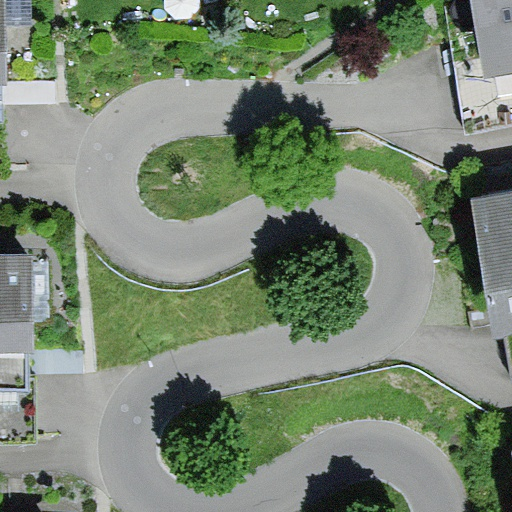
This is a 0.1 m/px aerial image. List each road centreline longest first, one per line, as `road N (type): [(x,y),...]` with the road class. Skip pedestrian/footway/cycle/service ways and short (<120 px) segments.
road 1 (residential): [(170,511),(144,491),(128,453),(145,400),(174,378),(380,325),(401,291),(402,248),(370,209),(337,201),(302,206),(208,245),(156,246),(116,211),(108,183),(113,153),(134,124),(162,111),(371,102)]
road 2 (residential): [(442,511),(423,472),(404,457),(363,448),(235,511)]
